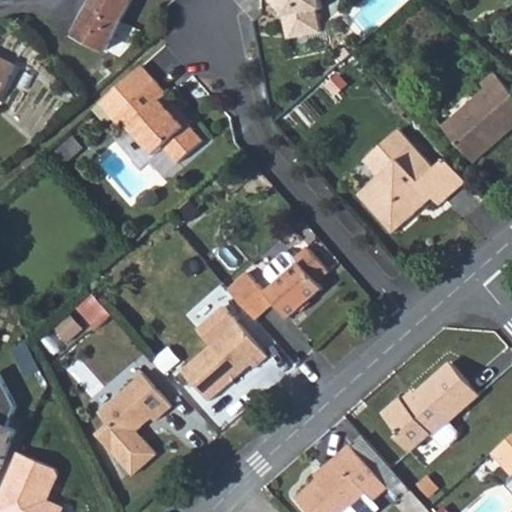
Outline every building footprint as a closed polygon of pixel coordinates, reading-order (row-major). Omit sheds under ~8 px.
[(98,0),(80,37),(110,53),(135,0),(98,0)] [(269,0),(288,20),(292,42),(298,41),(294,18),(285,8),(284,1),(283,0),(269,0)] [(321,0),(283,0),(284,1),(285,8),(294,18),(298,41),(323,36),(318,14),(325,13),(321,0)] [(0,99),(4,102),(21,66),(0,55),(0,99)] [(117,121),(160,83),(146,68),(103,105),(117,121)] [(443,127),(475,161),(511,127),(511,91),(492,70),(478,82),(485,89),(443,127)] [(168,150),(182,166),(206,144),(192,127),(189,130),(181,121),(183,119),(168,100),(172,97),(160,83),(117,121),(130,136),(135,132),(158,159),(168,150)] [(364,161),(380,178),(389,187),(370,204),(396,231),(432,198),(440,207),(467,183),(446,160),(434,169),(396,130),(364,161)] [(370,204),(389,187),(380,178),(361,196),(370,204)] [(257,281),(237,298),(265,329),(285,313),(297,326),(330,297),(325,292),(339,279),(315,253),(302,265),(298,261),(291,261),(274,276),(274,283),(284,294),(275,302),(257,281)] [(251,362),(255,366),(269,355),(236,319),(183,366),(212,396),(251,362)] [(485,395),(456,363),(413,402),(408,397),(390,413),(407,431),(401,436),(414,450),(435,431),(439,435),(485,395)] [(159,421),(173,407),(145,375),(103,413),(111,423),(98,436),(138,476),(161,456),(139,432),(155,417),(159,421)] [(0,416),(12,420),(24,385),(0,377),(0,416)] [(0,484),(25,429),(0,418),(0,484)] [(370,436),(359,446),(394,486),(399,491),(410,481),(370,436)] [(511,439),(498,452),(511,467),(511,439)] [(378,511),(385,506),(379,499),(394,486),(359,446),(356,443),(340,455),(345,462),(304,498),(315,511),(378,511)] [(62,474),(24,456),(0,511),(65,511),(53,507),(65,479),(62,474)]
